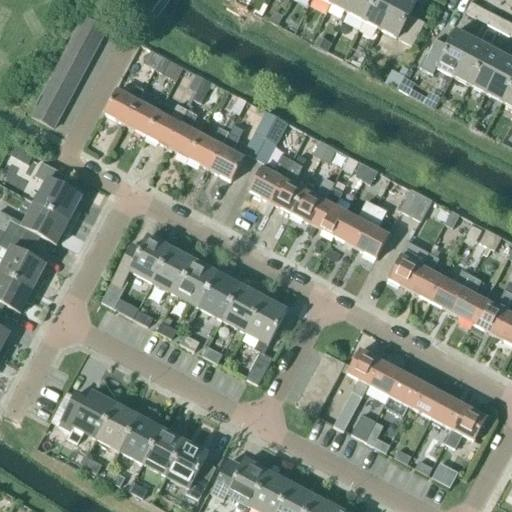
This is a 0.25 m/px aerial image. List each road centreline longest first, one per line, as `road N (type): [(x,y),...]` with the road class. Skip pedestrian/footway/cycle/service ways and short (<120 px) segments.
road 1 (residential): [(323,307),(128,200)]
road 2 (residential): [(255,428),(60,329)]
road 3 (residential): [(128,200),(63,165),(130,39)]
road 4 (residential): [(511,402),(323,307)]
road 5 (residential): [(404,511),(255,428)]
road 6 (residential): [(60,329),(128,200)]
road 7 (residential): [(255,428),(323,307)]
